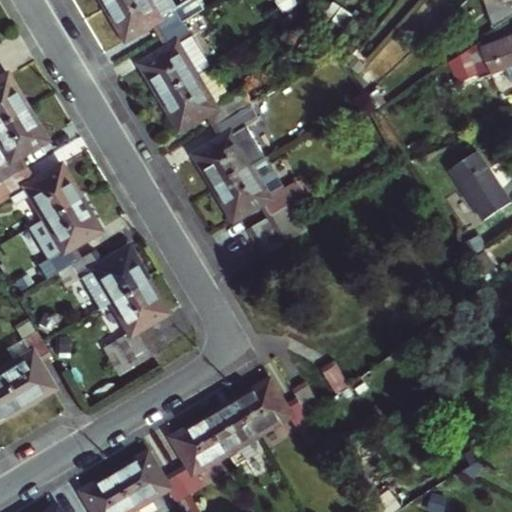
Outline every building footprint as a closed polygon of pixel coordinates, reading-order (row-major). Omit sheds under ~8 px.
[(153,25),(160,37),(183,23),(169,0),(117,0),(107,6),(127,39),(153,25)] [(500,6),(497,0),(482,0),(489,18),(496,15),(494,9),(500,6)] [(494,30),(511,17),(511,0),(497,0),(500,6),(494,9),(496,15),(489,18),(494,30)] [(161,97),(210,68),(183,23),(160,37),(168,49),(142,65),(161,97)] [(511,34),(483,47),(494,74),(511,67),(511,34)] [(481,80),(494,74),(483,47),(479,40),(475,43),(458,54),(467,78),(479,73),(481,80)] [(467,78),(458,54),(451,58),(460,81),(467,78)] [(210,68),(161,97),(180,130),(206,115),(213,127),(237,113),(252,104),(244,92),(230,101),(210,68)] [(0,120),(28,104),(9,72),(0,77),(0,120)] [(47,137),(28,104),(0,120),(0,181),(27,165),(20,153),(47,137)] [(252,104),(237,113),(245,126),(259,117),(252,104)] [(195,155),(215,187),(250,166),(231,134),(245,126),(237,113),(213,127),(221,140),(195,155)] [(511,200),(480,153),(453,171),(488,222),(511,206),(511,200)] [(0,200),(26,185),(45,216),(81,195),(62,163),(35,179),(27,165),(0,181),(0,200)] [(258,204),(266,217),(287,205),(290,203),(283,190),(270,198),(250,166),(215,187),(234,219),(258,204)] [(101,228),(81,195),(45,216),(30,225),(49,258),(31,269),(38,281),(57,270),(80,256),(73,244),(101,228)] [(266,217),(247,229),(257,244),(296,220),(287,205),(266,217)] [(296,220),(257,244),(264,257),(304,232),(296,220)] [(80,274),(99,305),(111,298),(147,276),(129,245),(102,261),(94,247),(80,256),(57,270),(64,283),(80,274)] [(147,276),(111,298),(130,330),(102,347),(117,372),(155,350),(140,324),(167,309),(147,276)] [(0,368),(22,405),(55,386),(39,359),(51,353),(42,339),(36,329),(8,345),(16,360),(0,368)] [(340,356),(327,365),(340,390),(353,381),(340,356)] [(0,417),(22,405),(0,368),(0,417)] [(261,435),(294,415),(314,449),(328,440),(311,416),(309,413),(307,410),(301,397),(288,405),(272,378),(239,398),(261,435)] [(309,413),(324,402),(309,378),(294,387),(298,392),(301,397),(307,410),(309,413)] [(207,417),(229,453),(261,435),(239,398),(207,417)] [(311,416),(328,440),(342,459),(351,453),(320,409),(311,416)] [(198,471),(229,453),(207,417),(176,436),(192,462),(179,469),(194,493),(206,486),(198,471)] [(188,511),(205,511),(194,493),(179,469),(167,476),(152,450),(119,469),(140,505),(173,486),(188,511)] [(379,511),(396,511),(403,507),(391,490),(382,496),(351,453),(342,459),(379,511)] [(101,511),(129,511),(140,505),(119,469),(87,488),(101,511)] [(67,511),(62,503),(46,511),(67,511)]
